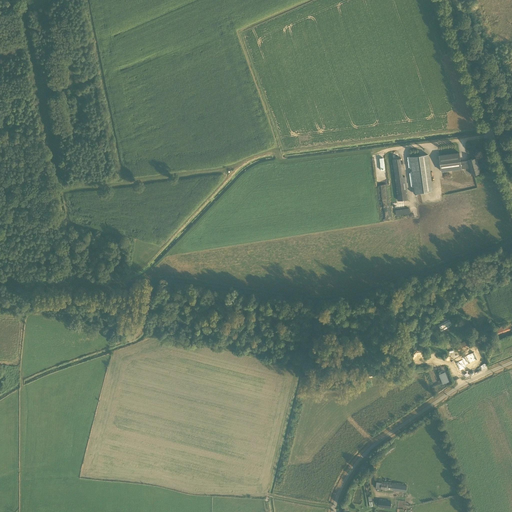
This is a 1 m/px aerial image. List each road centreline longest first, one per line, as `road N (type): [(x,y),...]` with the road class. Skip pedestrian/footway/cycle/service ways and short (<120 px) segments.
road 1 (track): [(493,136),(285,162),(262,154),(220,170),(65,189)]
road 2 (unclassified): [(332,511),(350,472),(379,440),(457,387),(511,362)]
road 3 (unclassified): [(511,190),(443,0)]
